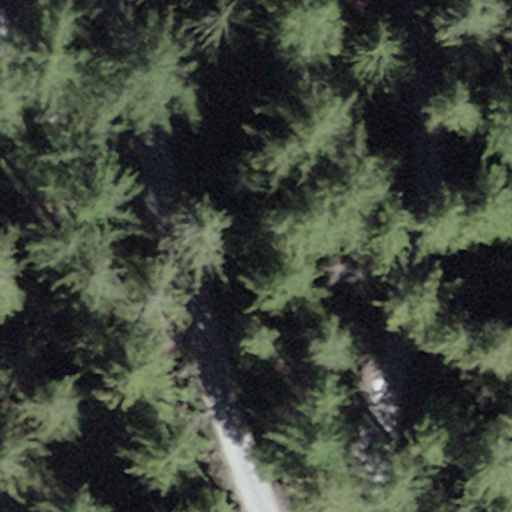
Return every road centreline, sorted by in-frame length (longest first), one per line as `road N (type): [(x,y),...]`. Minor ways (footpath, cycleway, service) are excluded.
road 1 (track): [(91,0),(130,80),(195,322),(264,511)]
road 2 (track): [(378,511),(422,123),(398,0)]
